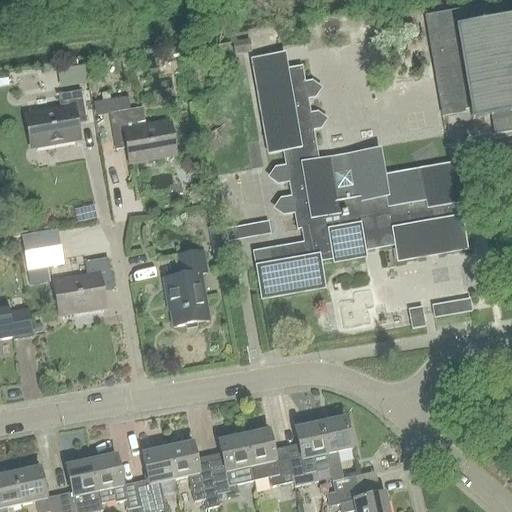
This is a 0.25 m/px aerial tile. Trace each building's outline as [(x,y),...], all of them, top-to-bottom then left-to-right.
[(511,132),(511,20),(488,25),(485,7),(425,18),(442,115),(470,110),(472,122),(491,119),(494,136),(511,132)] [(464,206),(457,166),(456,164),(384,177),(380,154),(379,151),(317,162),(300,69),(285,72),(282,56),(251,62),(268,156),(285,152),(288,168),(284,168),(298,245),(267,250),(270,266),(254,269),(259,300),(323,289),(318,260),(332,258),(333,263),(363,258),(362,252),(393,247),(396,263),(466,251),(458,207),(464,206)] [(35,152),(84,144),(81,125),(85,124),(80,93),(57,97),(59,111),(29,116),(35,152)] [(166,124),(144,128),(141,110),(109,115),(114,144),(122,142),(127,168),(172,160),(166,124)] [(502,194),(511,192),(511,144),(494,147),(502,194)] [(200,275),(206,275),(202,253),(178,257),(181,278),(162,281),(166,304),(168,304),(172,329),(208,323),(200,275)] [(98,291),(111,289),(107,262),(66,268),(68,283),(56,285),(61,321),(102,314),(98,291)] [(438,317),(475,309),(473,298),(436,306),(438,317)] [(12,343),(32,340),(27,312),(9,315),(8,308),(0,309),(0,342),(11,341),(12,343)] [(411,331),(424,328),(420,310),(407,312),(411,331)] [(319,426),(329,471),(331,483),(342,481),(336,455),(351,452),(344,421),(319,426)] [(299,457),(287,460),(292,484),(293,489),(311,485),(316,484),(314,475),(329,471),(319,426),(294,432),(299,457)] [(269,489),(292,484),(287,460),(274,463),(268,433),(242,438),(252,483),(267,480),(269,489)] [(236,487),(252,483),(242,438),(218,444),(223,470),(210,473),(216,497),(229,494),(230,497),(237,496),(236,487)] [(218,508),(216,497),(210,473),(198,475),(192,445),(167,451),(174,482),(188,479),(194,504),(203,502),(205,511),(218,508)] [(134,486),(140,511),(160,511),(165,511),(159,485),(174,482),(167,451),(140,457),(146,483),(134,486)] [(99,506),(114,502),(115,505),(124,503),(125,511),(140,511),(134,486),(122,488),(115,457),(90,463),(99,506)] [(100,511),(99,506),(90,463),(65,468),(71,495),(58,498),(60,511),(100,511)] [(60,511),(58,498),(45,501),(39,470),(13,476),(20,507),(35,504),(36,511),(60,511)] [(6,511),(20,507),(13,476),(0,478),(0,511),(6,511)] [(332,484),(334,494),(333,494),(334,495),(351,491),(351,492),(357,491),(354,479),(332,484)] [(387,511),(384,496),(359,501),(357,491),(351,492),(351,491),(334,495),(333,494),(325,496),(328,509),(339,507),(340,511),(387,511)]
